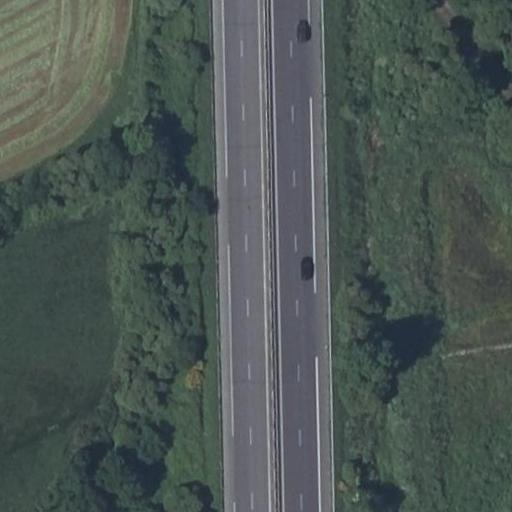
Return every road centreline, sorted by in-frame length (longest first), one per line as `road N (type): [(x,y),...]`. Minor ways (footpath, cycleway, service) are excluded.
road 1 (trunk): [(300,511),(289,0)]
road 2 (trunk): [(240,0),(251,511)]
road 3 (track): [(511,111),(443,0)]
